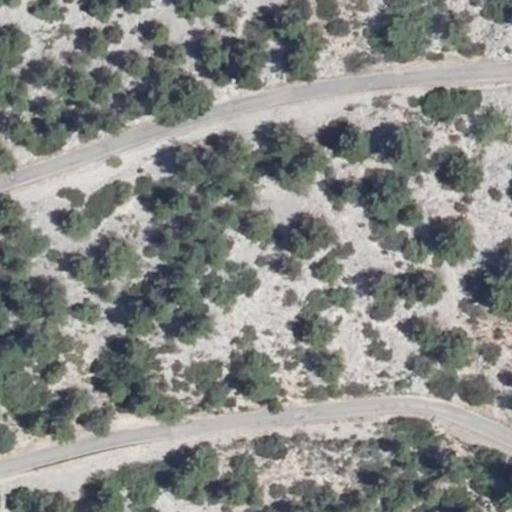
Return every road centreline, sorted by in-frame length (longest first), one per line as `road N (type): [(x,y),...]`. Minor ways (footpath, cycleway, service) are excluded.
road 1 (unclassified): [(0,183),(149,130),(340,83),(511,69)]
road 2 (unclassified): [(511,436),(431,401),(356,401),(0,463)]
